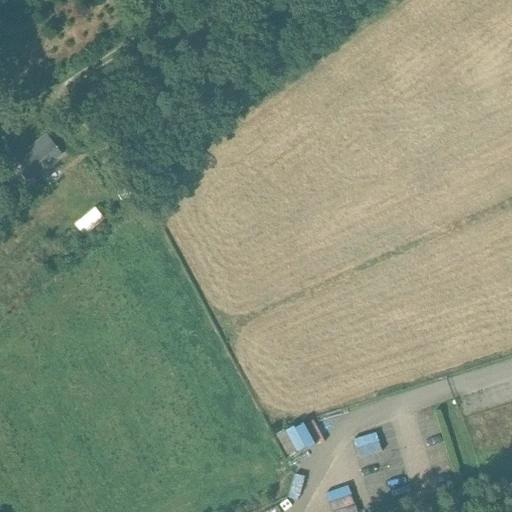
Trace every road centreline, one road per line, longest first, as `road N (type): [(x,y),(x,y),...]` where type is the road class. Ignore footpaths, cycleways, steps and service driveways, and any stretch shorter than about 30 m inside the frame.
road 1 (unknown): [(184,0),(0,128)]
road 2 (unknown): [(511,371),(328,422)]
